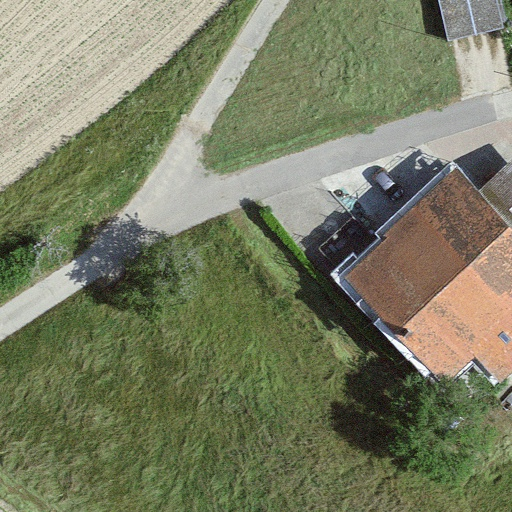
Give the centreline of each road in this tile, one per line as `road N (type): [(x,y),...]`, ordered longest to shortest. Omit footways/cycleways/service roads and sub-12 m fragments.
road 1 (track): [(511,106),(341,154),(116,247),(0,321)]
road 2 (track): [(116,247),(276,0)]
